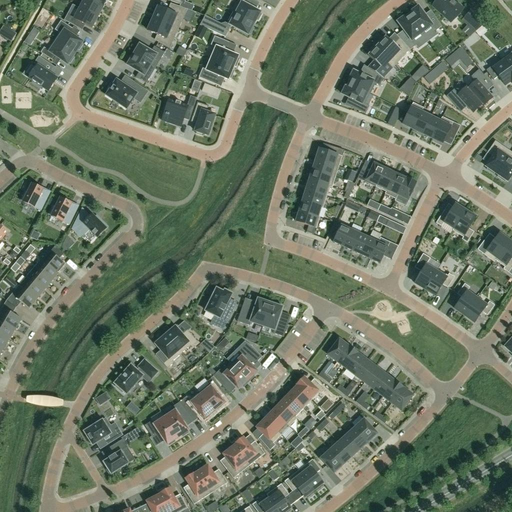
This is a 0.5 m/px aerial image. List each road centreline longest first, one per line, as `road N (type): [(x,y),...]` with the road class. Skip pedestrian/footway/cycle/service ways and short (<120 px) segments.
road 1 (residential): [(0,181),(31,162),(138,218),(131,236),(53,317),(7,396)]
road 2 (residential): [(328,307),(205,267),(103,367),(66,429)]
road 3 (residential): [(328,307),(214,434),(106,493)]
road 4 (residential): [(129,0),(75,88),(74,105),(85,116),(204,155)]
road 5 (residential): [(388,290),(269,239),(308,115)]
road 6 (residential): [(324,511),(449,392)]
road 7 (residential): [(399,0),(351,45),(308,115)]
road 8 (residential): [(449,392),(328,307)]
road 9 (residential): [(308,115),(443,174)]
road 10 (residential): [(388,290),(443,174)]
